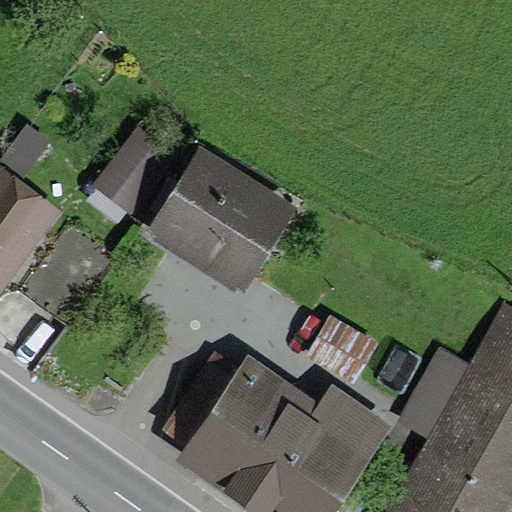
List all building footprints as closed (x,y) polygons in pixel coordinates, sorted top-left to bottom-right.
[(92,182),(130,209),(174,148),(137,121),(92,182)] [(240,294),(297,202),(199,141),(142,233),(240,294)] [(0,289),(60,207),(0,163),(0,289)] [(18,287),(66,321),(117,249),(69,215),(18,287)] [(511,301),(504,297),(468,359),(440,343),(396,419),(425,436),(381,511),(505,511),(511,500),(511,301)] [(313,348),(357,375),(379,340),(335,312),(313,348)] [(252,511),(330,511),(392,422),(331,380),(318,400),(247,352),(174,459),(252,511)]
